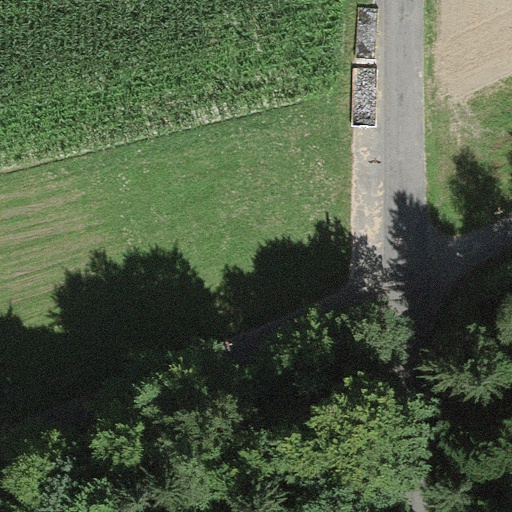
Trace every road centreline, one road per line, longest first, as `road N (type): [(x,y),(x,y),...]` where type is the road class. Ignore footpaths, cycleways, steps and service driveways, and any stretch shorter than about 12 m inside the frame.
road 1 (unclassified): [(397,0),(403,511)]
road 2 (track): [(0,432),(394,255)]
road 3 (track): [(511,199),(394,255)]
